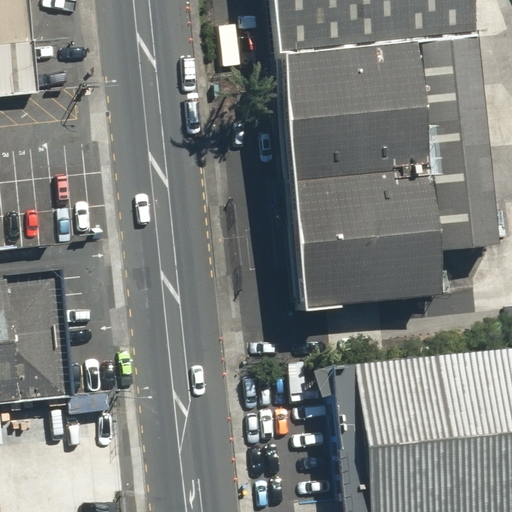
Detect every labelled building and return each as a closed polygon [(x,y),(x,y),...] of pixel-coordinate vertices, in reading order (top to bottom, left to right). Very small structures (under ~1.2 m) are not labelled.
[(0,0),(0,95),(26,93),(16,0),(0,0)] [(242,0),(248,52),(388,37),(455,30),(451,0),(242,0)] [(459,35),(401,41),(424,250),(482,244),(459,35)] [(388,37),(248,52),(262,180),(402,165),(388,37)] [(402,165),(262,180),(276,309),(416,294),(402,165)] [(47,273),(0,277),(0,403),(60,397),(47,273)] [(511,343),(316,365),(332,511),(511,511),(511,445),(510,426),(511,425),(511,343)]
